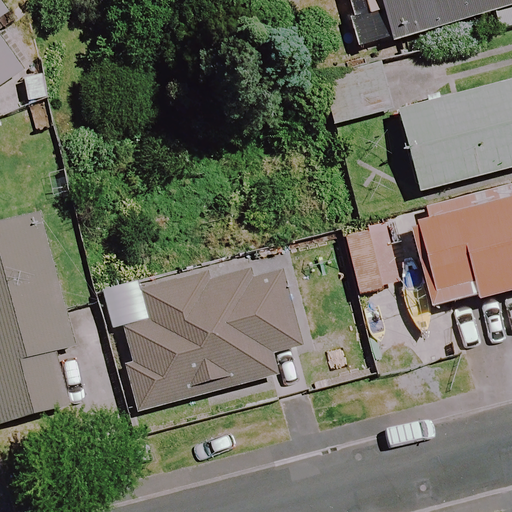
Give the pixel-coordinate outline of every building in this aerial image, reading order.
[(511,10),(511,0),(337,0),(355,58),(511,10)] [(0,16),(0,96),(32,78),(0,16)] [(389,114),(376,68),(317,85),(330,131),(389,114)] [(511,172),(511,85),(392,117),(414,199),(511,172)] [(511,297),(511,190),(401,218),(426,319),(511,297)] [(64,353),(31,224),(0,231),(0,427),(63,412),(49,357),(64,353)] [(394,289),(378,230),(338,241),(354,300),(394,289)] [(215,297),(210,277),(99,305),(126,417),(272,380),(267,357),(293,351),(275,281),(215,297)]
